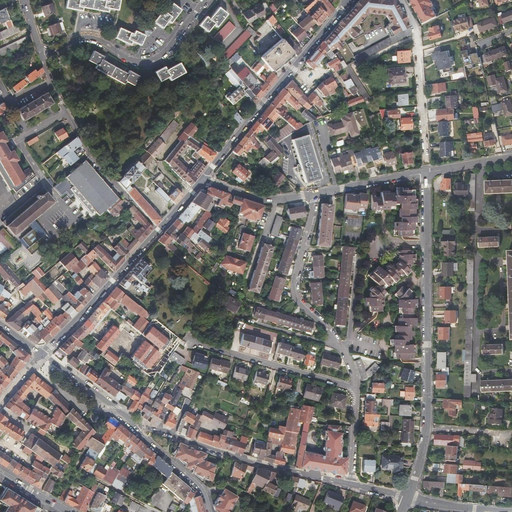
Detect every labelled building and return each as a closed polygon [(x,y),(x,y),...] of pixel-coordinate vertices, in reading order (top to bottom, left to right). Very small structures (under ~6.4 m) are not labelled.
[(83,7),(102,11),(103,7),(108,8),(118,10),(120,0),(119,0),(108,0),(108,1),(101,0),(67,0),(66,7),(77,9),(78,6),(83,7)] [(317,2),(315,0),(314,0),(303,10),(305,12),(317,2)] [(315,0),(317,2),(330,17),(334,9),(327,1),(326,0),(315,0)] [(360,0),(356,5),(364,18),(368,13),(386,15),(390,22),(392,20),(380,0),(360,0)] [(380,0),(392,20),(399,32),(409,26),(394,0),(380,0)] [(409,0),(414,8),(413,8),(413,9),(413,10),(414,11),(415,11),(422,26),(433,21),(421,0),(409,0)] [(421,0),(433,21),(437,18),(434,11),(432,8),(434,7),(432,3),(431,3),(429,0),(421,0)] [(489,6),(487,0),(478,0),(481,8),(489,6)] [(45,14),(45,16),(55,12),(52,3),(42,6),(44,11),(37,14),(38,17),(45,14)] [(269,11),(267,8),(264,3),(251,11),(256,19),(269,11)] [(162,29),(168,21),(170,18),(174,21),(181,11),(173,4),(164,16),(161,13),(154,22),(162,29)] [(346,16),(342,21),(354,38),(362,34),(358,25),(364,18),(356,5),(348,14),(351,18),(349,20),(346,16)] [(310,17),(315,24),(317,26),(326,16),(318,7),(310,17)] [(7,26),(13,24),(5,8),(0,10),(0,20),(1,23),(5,21),(7,26)] [(218,8),(213,14),(211,18),(210,17),(208,15),(199,26),(208,33),(213,25),(216,28),(227,15),(218,8)] [(256,19),(251,11),(242,16),(247,24),(256,19)] [(511,11),(502,15),(505,23),(511,20),(511,11)] [(299,27),(304,33),(315,24),(310,17),(308,15),(297,25),(299,27)] [(275,22),(270,16),(266,21),(270,26),(275,22)] [(471,17),(453,22),(455,33),(460,31),(461,33),(466,32),(465,30),(473,28),(473,26),(471,17)] [(495,18),(477,24),(480,33),(498,26),(495,18)] [(389,37),(399,32),(392,20),(390,22),(389,24),(385,28),(389,37)] [(65,29),(63,22),(62,21),(48,26),(49,28),(51,36),(61,32),(61,31),(65,30),(65,29)] [(222,40),(235,26),(230,21),(217,34),(222,40)] [(342,21),(334,30),(342,44),(343,44),(342,41),(348,35),(352,39),(354,38),(342,21)] [(0,37),(20,28),(17,22),(13,24),(7,26),(2,29),(0,29),(0,37)] [(389,37),(353,56),(357,62),(406,35),(407,36),(411,34),(409,26),(399,32),(389,37)] [(304,33),(299,27),(290,34),(297,42),(306,35),(304,33)] [(115,37),(125,42),(127,39),(131,41),(140,45),(144,36),(134,31),(133,34),(119,28),(115,37)] [(442,38),(439,28),(430,30),(432,36),(430,37),(431,41),(442,38)] [(251,35),(246,30),(221,56),(226,61),(251,35)] [(334,30),(323,42),(329,51),(334,48),(337,51),(343,44),(342,44),(334,30)] [(26,35),(0,46),(0,53),(28,41),(26,35)] [(196,49),(202,44),(207,40),(203,36),(193,45),(196,49)] [(297,55),(301,51),(289,37),(286,40),(289,44),(297,55)] [(295,55),(287,45),(282,39),(260,57),(261,59),(269,68),(272,72),(274,74),(278,70),(295,55)] [(323,42),(319,46),(327,54),(329,51),(323,42)] [(296,56),(297,55),(289,44),(287,45),(295,55),(296,56)] [(316,50),(323,57),(326,54),(327,54),(319,46),(316,50)] [(495,51),(497,58),(508,54),(505,47),(495,51)] [(316,50),(308,59),(315,66),(323,57),(316,50)] [(480,56),(480,54),(478,55),(477,50),(471,51),(471,54),(469,55),(468,50),(462,51),(465,66),(473,64),(474,68),(482,66),(482,64),(480,56)] [(452,68),(448,51),(441,52),(441,51),(436,52),(436,53),(432,54),(433,59),(434,59),(435,61),(437,60),(439,69),(443,68),(444,73),(451,71),(451,68),(452,68)] [(480,56),(482,64),(488,62),(492,60),(497,58),(495,51),(480,56)] [(101,60),(102,59),(103,57),(93,52),(88,61),(96,66),(95,69),(123,84),(125,81),(134,85),(139,76),(129,71),(128,73),(127,74),(124,72),(104,62),(101,60)] [(397,64),(409,63),(408,52),(396,53),(397,64)] [(255,73),(257,75),(263,68),(265,71),(269,68),(261,59),(251,70),(255,73)] [(308,59),(305,63),(313,69),(315,66),(308,59)] [(330,69),(332,68),(339,63),(336,59),(332,62),(327,65),(330,69)] [(342,69),(343,69),(339,63),(332,68),(335,73),(336,72),(336,73),(342,69)] [(154,73),(160,82),(168,78),(169,81),(184,73),(179,64),(168,69),(166,66),(154,73)] [(348,66),(346,67),(344,68),(343,69),(342,69),(346,75),(349,80),(353,86),(363,103),(364,103),(368,101),(369,100),(348,66)] [(38,75),(43,72),(41,68),(36,72),(32,71),(25,76),(28,80),(25,82),(23,80),(13,87),(16,92),(27,83),(38,75)] [(242,82),(231,69),(224,75),(235,88),(237,89),(235,87),(240,83),(242,82)] [(404,69),(388,70),(388,85),(393,85),(393,86),(406,86),(406,69),(404,69)] [(276,80),(277,78),(274,74),(272,72),(269,75),(276,80)] [(244,78),(249,83),(251,86),(251,85),(254,87),(256,89),(259,86),(248,74),(244,78)] [(268,88),(276,80),(269,75),(263,82),(264,83),(268,88)] [(349,80),(346,75),(340,78),(343,83),(349,80)] [(490,88),(498,86),(496,80),(495,76),(488,78),(490,88)] [(496,80),(498,86),(500,94),(508,92),(505,77),(496,80)] [(330,78),(321,83),(328,94),(331,99),(332,100),(337,98),(334,92),(338,90),(337,89),(336,87),(330,78)] [(349,80),(343,83),(347,89),(353,86),(349,80)] [(290,81),(284,88),(294,98),(295,99),(301,93),(294,86),(295,85),(290,81)] [(252,94),(245,86),(242,82),(240,83),(235,87),(237,89),(230,95),(226,99),(231,105),(243,95),(245,93),(245,94),(245,95),(244,95),(244,96),(245,97),(246,97),(247,97),(248,97),(249,99),(248,99),(253,106),(254,105),(258,101),(253,95),(252,94)] [(267,90),(268,88),(264,83),(263,85),(261,87),(259,86),(256,89),(254,87),(251,85),(251,86),(249,83),(245,86),(252,94),(253,95),(258,101),(267,90)] [(328,94),(321,83),(316,88),(320,93),(321,93),(324,97),(328,94)] [(446,92),(445,83),(432,84),(433,94),(440,93),(440,92),(446,92)] [(352,101),(355,106),(363,103),(353,86),(347,89),(350,95),(351,96),(354,95),(355,94),(358,98),(352,101)] [(280,92),(278,95),(285,101),(289,96),(283,89),(280,92)] [(313,92),(312,93),(318,100),(320,98),(322,97),(316,89),(313,92)] [(17,110),(23,120),(55,102),(52,97),(50,99),(49,97),(51,96),(48,92),(17,110)] [(301,93),(295,99),(302,106),(308,100),(307,99),(301,93)] [(312,93),(307,99),(308,100),(302,106),(307,110),(311,105),(312,106),(315,104),(318,100),(312,93)] [(278,95),(274,99),(281,106),(285,101),(278,95)] [(405,95),(397,96),(397,106),(406,106),(405,95)] [(458,108),(457,95),(451,96),(446,96),(447,109),(458,108)] [(296,103),(289,96),(285,101),(292,107),(296,103)] [(347,104),(349,108),(351,107),(355,106),(352,101),(351,101),(349,98),(348,99),(347,97),(343,99),(345,102),(347,104)] [(326,105),(320,98),(318,100),(322,105),(324,107),(326,105)] [(268,106),(275,112),(274,113),(281,119),(284,121),(288,117),(285,115),(286,113),(286,110),(283,108),(281,110),(279,108),(281,106),(274,99),(268,106)] [(0,103),(0,171),(10,190),(12,188),(16,192),(31,179),(28,175),(32,172),(29,168),(23,171),(24,172),(22,173),(15,160),(18,159),(1,131),(0,131),(0,113),(5,110),(4,109),(6,107),(4,100),(0,103)] [(506,117),(511,115),(511,105),(511,100),(502,103),(506,117)] [(268,106),(256,122),(263,129),(265,131),(268,128),(269,128),(270,128),(271,127),(269,126),(271,124),(275,119),(278,122),(281,119),(274,113),(275,112),(268,106)] [(478,121),(479,121),(477,109),(475,109),(471,110),(473,121),(478,121)] [(310,115),(304,110),(300,114),(306,120),(310,115)] [(351,114),(346,115),(344,116),(343,115),(339,116),(341,123),(331,126),(330,124),(328,125),(328,127),(327,127),(330,137),(344,133),(344,132),(347,131),(349,138),(357,136),(353,122),(356,121),(362,129),(367,127),(362,110),(351,114)] [(387,120),(398,119),(397,111),(386,112),(387,120)] [(437,118),(435,118),(435,122),(457,121),(457,115),(453,115),(453,111),(447,111),(448,116),(446,116),(446,111),(436,112),(437,118)] [(242,120),(235,112),(230,116),(238,125),(242,120)] [(287,124),(292,128),(296,124),(295,124),(288,117),(284,121),(287,124)] [(158,137),(163,143),(179,124),(174,119),(158,137)] [(410,130),(410,129),(410,124),(410,120),(399,120),(400,131),(410,130)] [(256,122),(243,137),(250,142),(252,144),(255,141),(252,138),(252,137),(258,131),(260,133),(263,129),(256,122)] [(189,137),(191,135),(195,129),(190,123),(182,132),(187,137),(187,136),(189,137)] [(448,123),(438,124),(439,139),(449,138),(448,123)] [(491,124),(492,132),(483,134),(486,147),(497,145),(497,148),(501,147),(500,146),(498,136),(495,123),(491,124)] [(276,144),(285,138),(295,131),(293,129),(292,128),(287,124),(283,127),(270,137),(276,144)] [(54,133),(59,141),(67,136),(62,128),(54,133)] [(182,143),(187,137),(182,132),(177,139),(179,141),(182,143)] [(483,141),(482,132),(467,134),(471,153),(476,152),(476,149),(477,149),(477,145),(474,145),(474,142),(483,141)] [(511,143),(511,134),(502,137),(504,145),(511,143)] [(202,142),(191,135),(189,137),(200,145),(201,143),(202,142)] [(282,151),(276,144),(270,137),(269,136),(268,135),(262,141),(271,152),(264,158),(266,159),(269,163),(276,156),(282,151)] [(37,136),(27,141),(30,145),(39,138),(37,136)] [(80,143),(76,136),(64,146),(65,148),(64,149),(67,153),(65,154),(62,151),(60,152),(58,153),(62,158),(64,157),(69,163),(69,164),(76,159),(70,151),(72,150),(80,143)] [(192,184),(206,167),(199,160),(189,170),(176,157),(187,144),(196,150),(200,145),(189,137),(187,136),(187,137),(182,143),(179,141),(164,160),(189,184),(192,184)] [(318,180),(306,136),(285,142),(296,186),(318,180)] [(163,143),(158,137),(146,150),(154,157),(165,145),(163,143)] [(243,137),(232,152),(240,159),(249,148),(251,147),(255,151),(256,149),(252,144),(250,142),(243,137)] [(260,146),(252,137),(252,138),(255,141),(252,144),(256,149),(257,149),(260,146)] [(215,155),(216,153),(212,150),(211,151),(204,146),(205,145),(201,143),(200,145),(215,155)] [(451,144),(439,144),(440,149),(440,152),(439,152),(440,159),(451,159),(451,153),(452,153),(451,144)] [(211,159),(215,155),(200,145),(196,150),(193,154),(191,156),(195,160),(198,155),(204,159),(204,160),(205,161),(204,162),(207,164),(211,159)] [(353,155),(356,166),(356,167),(363,165),(362,163),(367,161),(367,162),(373,160),(373,162),(380,160),(377,148),(369,151),(369,149),(364,150),(359,152),(360,153),(353,155)] [(156,225),(162,219),(140,194),(134,187),(130,187),(128,185),(140,172),(144,168),(147,164),(154,157),(146,150),(117,181),(156,225)] [(394,164),(391,154),(391,152),(382,155),(385,166),(386,166),(386,167),(394,164)] [(356,166),(353,155),(347,156),(347,154),(341,156),(340,153),(336,154),(337,157),(329,160),(333,172),(341,170),(342,173),(352,170),(350,164),(353,163),(354,166),(356,166)] [(401,165),(410,164),(409,158),(411,158),(410,153),(399,155),(401,165)] [(276,156),(269,163),(270,164),(271,165),(278,159),(276,156)] [(266,159),(264,158),(257,163),(263,168),(269,163),(266,159)] [(85,161),(53,187),(61,197),(66,193),(70,198),(74,194),(92,214),(94,211),(98,215),(106,208),(112,216),(117,212),(122,208),(119,205),(122,202),(118,198),(85,161)] [(248,173),(237,165),(231,172),(242,181),(248,173)] [(356,167),(358,173),(365,172),(363,165),(356,167)] [(283,177),(281,175),(277,171),(268,182),(276,188),(279,184),(278,183),(283,177)] [(441,184),(441,192),(451,192),(451,179),(444,179),(444,184),(441,184)] [(511,192),(511,180),(486,181),(487,193),(511,192)] [(468,197),(469,185),(464,185),(464,183),(455,183),(455,197),(468,197)] [(161,189),(159,186),(155,190),(167,203),(171,199),(168,196),(161,189)] [(175,204),(184,194),(177,187),(168,196),(171,199),(175,204)] [(201,190),(199,192),(212,199),(212,197),(219,200),(216,205),(222,208),(223,204),(227,194),(208,188),(206,188),(204,192),(201,190)] [(8,228),(13,235),(27,223),(28,222),(31,221),(33,219),(54,202),(46,192),(45,193),(41,189),(2,222),(8,228)] [(398,213),(412,213),(412,211),(413,211),(413,205),(412,205),(410,205),(410,201),(412,201),(412,197),(409,197),(409,192),(400,191),(394,190),(394,197),(393,197),(392,195),(391,207),(393,207),(393,204),(400,204),(401,209),(398,210),(398,213)] [(193,200),(190,203),(199,208),(201,209),(204,211),(206,207),(209,208),(211,206),(212,204),(216,205),(219,200),(212,197),(212,199),(199,192),(193,200)] [(391,207),(392,195),(387,194),(387,193),(379,192),(379,198),(373,198),(373,195),(369,195),(369,209),(373,209),(373,212),(379,212),(379,209),(387,209),(387,207),(391,207)] [(241,199),(230,196),(227,194),(223,204),(230,207),(231,204),(239,207),(239,206),(241,199)] [(363,212),(365,197),(357,196),(357,197),(353,197),(344,196),(342,211),(355,212),(355,210),(363,212)] [(245,201),(241,199),(239,206),(239,207),(237,213),(242,214),(241,217),(253,221),(254,219),(259,220),(264,207),(262,206),(245,201)] [(190,203),(176,219),(181,224),(184,221),(186,223),(199,208),(190,203)] [(220,211),(222,208),(216,205),(214,209),(213,211),(219,214),(220,211)] [(327,248),(331,207),(320,205),(315,247),(327,248)] [(288,220),(303,218),(302,208),(287,210),(288,220)] [(136,210),(130,215),(140,226),(135,231),(142,239),(152,228),(136,210)] [(191,231),(193,232),(195,235),(199,229),(202,231),(204,229),(207,231),(212,224),(206,220),(210,214),(205,212),(195,226),(191,231)] [(393,228),(410,227),(410,224),(412,224),(413,224),(413,219),(412,219),(412,213),(398,213),(398,218),(400,218),(401,223),(393,223),(393,228)] [(275,238),(282,219),(276,217),(269,236),(275,238)] [(33,219),(31,221),(43,235),(45,233),(33,219)] [(125,219),(113,229),(121,238),(122,238),(128,232),(132,228),(133,228),(130,225),(125,230),(122,227),(128,222),(125,219)] [(175,220),(171,224),(177,229),(181,225),(181,224),(176,219),(175,220)] [(32,229),(21,238),(28,247),(26,249),(31,255),(50,239),(45,233),(43,235),(31,221),(28,222),(33,228),(32,229)] [(215,226),(225,233),(228,230),(218,223),(215,226)] [(170,226),(168,228),(174,233),(177,229),(171,224),(170,226)] [(181,233),(188,239),(191,236),(190,235),(193,232),(191,231),(186,227),(181,233)] [(410,227),(393,228),(393,231),(393,237),(409,237),(409,232),(412,232),(412,227),(410,227)] [(128,254),(142,239),(135,231),(132,228),(128,232),(135,239),(129,245),(124,250),(128,254)] [(168,228),(164,233),(171,239),(174,241),(176,237),(173,234),(174,233),(168,228)] [(288,238),(297,241),(300,231),(291,228),(288,238)] [(164,233),(160,237),(168,243),(171,239),(164,233)] [(18,244),(8,234),(0,240),(0,253),(5,249),(9,252),(18,244)] [(183,249),(185,251),(190,254),(192,252),(190,250),(192,248),(191,247),(192,246),(187,242),(188,241),(180,234),(177,238),(182,243),(185,246),(183,249)] [(249,253),(254,237),(243,234),(238,249),(249,253)] [(160,237),(157,241),(164,247),(168,243),(160,237)] [(500,237),(480,238),(480,248),(491,247),(501,247),(500,237)] [(21,238),(19,240),(26,249),(28,247),(21,238)] [(117,242),(124,250),(129,245),(122,238),(121,238),(117,242)] [(297,241),(288,238),(284,250),(293,253),(295,254),(296,251),(294,250),(297,241)] [(445,257),(455,256),(455,246),(456,245),(455,238),(442,238),(442,246),(445,246),(445,257)] [(200,239),(197,242),(195,244),(204,251),(208,246),(200,239)] [(81,241),(76,246),(83,253),(84,254),(89,250),(81,241)] [(123,260),(128,254),(124,250),(117,242),(116,243),(111,248),(117,254),(118,255),(123,260)] [(170,252),(173,254),(176,250),(168,243),(164,247),(170,252)] [(112,271),(118,265),(113,260),(111,258),(98,246),(96,244),(95,245),(90,249),(98,257),(106,265),(112,271)] [(267,246),(262,244),(246,290),(256,294),(270,253),(272,247),(268,246),(269,245),(267,245),(267,246)] [(340,261),(349,262),(350,253),(352,253),(352,250),(341,248),(340,261)] [(98,257),(90,249),(89,250),(84,254),(90,260),(94,257),(95,259),(98,257)] [(293,253),(284,250),(280,262),(289,265),(293,253)] [(65,270),(69,267),(76,261),(68,252),(58,262),(65,270)] [(397,256),(397,262),(394,266),(393,264),(390,267),(388,265),(384,268),(386,270),(382,274),(376,268),(371,274),(372,275),(368,279),(376,286),(372,290),(371,289),(368,292),(370,294),(366,297),(366,299),(362,299),(362,307),(365,307),(365,313),(377,313),(377,307),(379,307),(379,298),(382,295),(377,290),(381,286),(383,287),(388,282),(389,283),(394,279),(392,277),(395,274),(398,277),(402,273),(403,274),(407,270),(405,268),(409,263),(409,260),(412,260),(412,252),(396,252),(396,256),(397,256)] [(76,261),(69,267),(74,273),(83,265),(90,260),(84,254),(76,261)] [(311,268),(321,267),(320,255),(316,256),(316,257),(311,258),(311,268)] [(243,271),(245,263),(224,256),(222,258),(220,262),(218,264),(226,270),(241,275),(243,271)] [(140,260),(128,272),(133,276),(139,282),(136,286),(139,288),(138,289),(140,291),(144,292),(146,293),(150,288),(142,282),(145,279),(142,277),(149,268),(145,265),(147,262),(142,257),(140,260)] [(7,277),(11,273),(0,259),(0,273),(4,278),(7,277)] [(98,287),(107,277),(103,273),(99,269),(96,266),(93,261),(92,262),(90,260),(83,265),(86,268),(86,267),(91,273),(87,278),(92,283),(98,287)] [(338,273),(348,274),(349,262),(340,261),(338,273)] [(289,265),(280,262),(276,271),(281,273),(281,274),(285,276),(289,265)] [(453,263),(443,263),(443,277),(454,276),(454,271),(457,271),(457,263),(453,264),(453,263)] [(321,267),(311,268),(312,278),(318,278),(318,279),(322,279),(321,267)] [(128,272),(118,284),(124,289),(129,284),(127,282),(133,276),(128,272)] [(7,277),(8,278),(15,287),(20,283),(12,274),(11,273),(7,277)] [(70,276),(76,284),(81,280),(74,273),(70,276)] [(337,286),(346,287),(348,274),(338,273),(337,286)] [(36,296),(36,295),(41,291),(45,288),(38,279),(35,275),(24,285),(18,290),(23,296),(29,290),(35,296),(36,296)] [(84,282),(89,286),(92,283),(87,278),(84,282)] [(271,288),(280,291),(281,286),(283,279),(279,278),(279,279),(274,278),(271,288)] [(45,288),(41,291),(46,297),(52,303),(56,300),(60,297),(61,296),(55,288),(62,286),(60,284),(56,279),(45,288)] [(20,283),(15,287),(16,287),(18,290),(24,285),(22,281),(20,283)] [(62,282),(60,284),(62,286),(65,289),(67,291),(69,289),(62,282)] [(82,304),(91,295),(85,290),(89,286),(84,282),(80,285),(82,288),(80,290),(78,292),(76,291),(72,296),(81,305),(82,304)] [(310,295),(320,294),(319,282),(315,283),(315,284),(309,284),(310,295)] [(61,296),(64,295),(65,293),(63,291),(65,289),(62,286),(55,288),(61,296)] [(336,298),(345,299),(346,287),(337,286),(336,298)] [(10,294),(9,294),(6,291),(1,287),(0,289),(0,295),(2,297),(3,296),(7,297),(10,294)] [(115,287),(102,302),(108,307),(112,310),(118,303),(117,302),(119,299),(132,310),(131,310),(139,317),(144,311),(140,307),(115,287)] [(398,304),(413,304),(413,301),(409,301),(409,296),(408,294),(410,292),(407,289),(405,291),(401,287),(393,295),(398,299),(398,304)] [(441,300),(452,300),(452,287),(440,288),(441,300)] [(280,291),(271,288),(267,300),(277,303),(278,300),(277,299),(280,291)] [(75,312),(81,305),(72,296),(67,291),(65,289),(63,291),(65,293),(64,295),(69,300),(72,304),(69,306),(75,312)] [(41,291),(36,295),(41,301),(46,297),(41,291)] [(320,294),(310,295),(311,305),(320,305),(320,294)] [(65,304),(66,303),(69,300),(64,295),(61,296),(60,297),(65,304)] [(218,305),(233,313),(238,303),(223,295),(218,305)] [(334,310),(344,312),(346,312),(346,309),(344,309),(345,299),(336,298),(334,310)] [(0,317),(2,319),(6,311),(4,309),(10,304),(7,301),(6,302),(1,307),(0,308),(0,317)] [(6,322),(17,330),(23,325),(18,319),(29,310),(34,317),(37,314),(40,312),(36,307),(29,302),(25,305),(25,304),(5,321),(6,322)] [(96,308),(79,327),(87,333),(95,339),(96,338),(97,339),(98,338),(90,329),(94,324),(97,326),(102,319),(100,317),(108,307),(102,302),(96,308)] [(69,317),(75,312),(69,306),(66,303),(65,304),(62,306),(61,308),(64,311),(63,312),(69,317)] [(398,324),(413,325),(413,319),(412,319),(412,313),(410,313),(410,309),(413,309),(413,304),(398,304),(398,308),(399,308),(399,313),(401,313),(401,318),(398,318),(398,324)] [(50,336),(58,328),(53,323),(57,319),(56,317),(55,316),(54,317),(46,308),(42,312),(51,321),(43,328),(50,336)] [(262,320),(264,311),(255,308),(253,314),(255,315),(254,318),(262,320)] [(344,312),(334,310),(333,326),(335,326),(335,328),(341,328),(341,326),(342,326),(344,312)] [(148,314),(144,311),(139,317),(131,326),(139,333),(148,323),(144,320),(148,314)] [(274,324),(277,314),(264,311),(262,320),(274,324)] [(66,321),(69,317),(63,312),(60,315),(66,321)] [(445,312),(445,316),(446,316),(447,324),(456,324),(456,312),(445,312)] [(58,328),(66,321),(60,315),(59,314),(56,317),(57,319),(53,323),(58,328)] [(286,327),(289,318),(286,317),(277,314),(274,324),(286,327)] [(38,321),(34,317),(31,319),(28,322),(32,325),(38,321)] [(298,330),(300,321),(298,320),(289,318),(286,327),(298,330)] [(17,330),(26,337),(36,328),(32,325),(28,322),(27,321),(23,325),(17,330)] [(129,325),(125,321),(121,326),(125,329),(123,331),(131,337),(132,338),(133,336),(136,338),(140,334),(139,333),(131,326),(129,325)] [(300,321),(298,330),(308,333),(309,328),(310,324),(300,321)] [(42,344),(50,336),(43,328),(40,324),(36,328),(26,337),(37,345),(42,344)] [(112,324),(97,341),(94,347),(100,352),(98,354),(113,365),(119,356),(106,345),(111,339),(112,340),(115,336),(116,337),(119,334),(117,332),(119,329),(112,324)] [(413,325),(398,324),(398,327),(395,326),(395,332),(397,332),(397,336),(393,336),(394,340),(391,340),(391,346),(392,346),(394,346),(394,350),(392,350),(392,354),(394,354),(394,359),(410,359),(410,354),(411,354),(411,345),(404,346),(404,340),(407,340),(407,336),(410,336),(410,332),(407,332),(407,327),(413,327),(413,325)] [(78,328),(71,335),(82,344),(79,347),(81,348),(92,357),(94,359),(97,355),(98,354),(100,352),(94,347),(90,348),(83,342),(80,339),(87,333),(79,327),(78,328)] [(450,328),(440,328),(440,340),(450,340),(450,328)] [(18,347),(0,334),(0,344),(2,342),(3,343),(7,347),(11,351),(18,347)] [(133,364),(139,369),(140,370),(156,351),(140,338),(142,335),(140,334),(136,338),(133,336),(132,338),(136,342),(124,357),(133,364)] [(71,335),(67,339),(74,346),(75,345),(79,347),(82,344),(71,335)] [(238,345),(268,354),(271,343),(241,335),(238,345)] [(67,339),(59,348),(67,354),(74,346),(67,339)] [(288,347),(277,343),(274,353),(285,356),(288,347)] [(503,346),(483,346),(483,355),(493,355),(503,355),(503,346)] [(31,357),(18,347),(11,351),(15,357),(25,364),(31,357)] [(288,347),(285,356),(290,358),(292,359),(292,361),(298,362),(301,351),(288,347)] [(59,348),(57,350),(64,356),(67,354),(59,348)] [(80,361),(84,363),(87,358),(90,360),(92,357),(81,348),(80,349),(82,351),(77,358),(76,358),(80,361)] [(171,352),(168,357),(167,359),(174,363),(177,364),(181,358),(171,352)] [(204,357),(196,354),(195,356),(192,355),(191,355),(188,364),(201,368),(204,357)] [(310,357),(307,356),(303,355),(300,365),(305,366),(305,365),(308,366),(310,357)] [(321,355),(318,364),(335,370),(338,360),(321,355)] [(18,372),(25,364),(15,357),(9,365),(18,372)] [(68,363),(75,368),(80,361),(76,358),(74,357),(68,363)] [(208,359),(206,368),(219,372),(222,361),(219,361),(219,362),(208,359)] [(365,380),(378,370),(373,364),(363,373),(359,360),(352,362),(358,383),(365,380)] [(109,395),(111,397),(116,390),(117,391),(119,387),(116,385),(106,376),(112,367),(106,363),(102,369),(97,375),(92,382),(109,395)] [(13,378),(18,372),(9,365),(6,370),(2,367),(0,369),(0,372),(10,381),(13,378)] [(78,371),(82,375),(87,368),(84,365),(83,365),(78,371)] [(230,377),(242,381),(245,370),(233,367),(230,377)] [(82,375),(92,382),(97,375),(89,369),(87,368),(82,375)] [(196,372),(189,369),(181,386),(188,389),(196,372)] [(412,373),(401,370),(398,381),(408,384),(412,373)] [(0,379),(7,385),(10,381),(0,372),(0,379)] [(268,375),(256,372),(253,384),(265,387),(268,375)] [(442,373),(438,373),(437,387),(441,388),(445,388),(447,388),(447,373),(442,373)] [(33,374),(21,387),(28,393),(32,388),(42,396),(45,399),(46,398),(56,408),(55,410),(58,413),(59,411),(65,417),(72,409),(57,394),(54,390),(52,389),(33,374)] [(131,385),(134,380),(131,378),(130,379),(126,375),(125,377),(126,378),(125,380),(131,385)] [(279,392),(285,394),(289,380),(276,377),(274,387),(280,388),(279,392)] [(511,380),(507,381),(507,382),(499,383),(499,381),(493,382),(493,383),(485,384),(485,382),(482,382),(482,393),(483,393),(483,394),(487,394),(487,393),(493,393),(493,394),(501,393),(501,392),(507,392),(507,393),(511,392),(511,380)] [(128,397),(132,390),(129,388),(128,387),(127,389),(123,386),(125,383),(124,382),(119,387),(117,391),(124,396),(124,395),(128,397)] [(157,414),(161,416),(165,408),(169,410),(172,406),(173,403),(172,402),(176,395),(179,390),(181,387),(176,383),(174,387),(169,395),(169,397),(167,400),(165,399),(157,414)] [(367,393),(378,394),(379,385),(368,384),(367,393)] [(313,397),(315,390),(312,389),(312,388),(306,386),(303,398),(312,401),(313,397)] [(21,387),(19,391),(25,396),(28,393),(21,387)] [(114,399),(116,400),(118,398),(121,400),(124,396),(117,391),(116,390),(111,397),(114,399)] [(132,413),(132,412),(135,407),(137,403),(135,402),(140,395),(132,390),(128,397),(131,399),(126,408),(125,410),(132,413)] [(412,390),(404,390),(404,393),(399,393),(399,398),(404,398),(403,403),(411,404),(412,399),(412,390)] [(25,397),(25,396),(19,391),(5,407),(9,410),(11,411),(25,420),(31,410),(23,403),(26,400),(25,397)] [(142,392),(140,395),(135,402),(137,403),(135,407),(139,410),(142,405),(140,403),(142,400),(144,401),(147,395),(142,392)] [(154,412),(157,414),(165,399),(167,400),(169,397),(162,393),(158,399),(158,401),(154,407),(157,409),(154,412)] [(341,398),(337,396),(330,394),(327,406),(340,409),(343,398),(341,398)] [(40,397),(36,403),(62,423),(65,417),(59,411),(58,413),(55,410),(56,408),(46,398),(45,399),(42,396),(41,397),(40,397)] [(462,401),(449,400),(446,399),(444,399),(444,408),(447,408),(450,409),(450,410),(449,416),(455,416),(456,405),(462,405),(462,401)] [(62,423),(36,403),(32,408),(31,410),(25,420),(40,429),(45,431),(50,423),(59,428),(62,423)] [(307,423),(310,409),(311,408),(299,405),(298,410),(287,408),(285,417),(282,427),(282,431),(294,433),(297,422),(301,423),(298,438),(301,438),(301,434),(304,435),(307,423)] [(172,406),(169,410),(162,424),(170,427),(173,420),(170,419),(172,414),(174,415),(177,410),(173,408),(174,407),(172,406)] [(146,407),(143,413),(141,415),(145,417),(150,409),(146,407)] [(397,417),(407,418),(408,408),(397,407),(397,417)] [(490,424),(501,425),(501,414),(502,409),(494,408),(493,414),(489,413),(489,417),(490,417),(490,424)] [(83,420),(72,409),(65,417),(66,417),(82,431),(69,445),(79,450),(85,444),(90,437),(92,435),(95,432),(84,421),(83,420)] [(154,425),(155,426),(161,416),(157,414),(154,412),(152,411),(149,416),(150,417),(147,422),(148,422),(154,425)] [(177,434),(183,436),(186,430),(180,428),(184,421),(189,424),(192,418),(193,417),(186,413),(184,411),(179,422),(178,423),(175,429),(179,430),(178,433),(177,434)] [(200,419),(207,423),(211,416),(203,412),(201,417),(198,415),(194,414),(193,417),(192,418),(198,422),(200,419)] [(213,412),(211,416),(207,423),(221,428),(224,422),(226,418),(213,412)] [(0,413),(0,429),(2,431),(25,447),(29,449),(37,438),(35,436),(31,434),(27,439),(22,436),(24,432),(6,421),(7,419),(0,413)] [(369,416),(362,416),(362,427),(375,428),(375,424),(370,424),(370,418),(372,418),(372,419),(374,419),(374,416),(369,416)] [(110,417),(103,425),(108,429),(101,441),(98,440),(99,439),(92,435),(90,437),(105,446),(113,433),(119,424),(114,420),(110,417)] [(194,431),(198,422),(192,418),(189,424),(188,427),(194,431)] [(401,433),(411,434),(411,421),(402,421),(401,433)] [(131,435),(119,424),(113,433),(117,436),(118,438),(120,439),(125,443),(131,435)] [(260,460),(271,463),(272,457),(267,456),(269,445),(268,444),(268,443),(270,443),(270,444),(278,445),(279,444),(282,431),(282,427),(276,425),(275,429),(267,427),(267,428),(265,436),(263,444),(260,460)] [(330,426),(326,425),(325,432),(324,432),(323,441),(324,441),(321,452),(323,452),(322,457),(311,455),(312,453),(301,451),(298,468),(302,468),(303,467),(307,468),(307,469),(307,470),(311,470),(314,471),(318,472),(318,471),(320,472),(330,426)] [(339,433),(336,433),(337,427),(330,426),(320,472),(341,476),(344,474),(344,469),(345,458),(339,457),(340,451),(337,451),(339,444),(339,440),(338,440),(339,433)] [(190,439),(190,438),(191,435),(192,435),(194,431),(188,427),(186,430),(183,436),(190,439)] [(282,431),(279,444),(292,446),(294,433),(282,431)] [(207,444),(207,445),(210,437),(198,432),(194,440),(207,444)] [(118,438),(117,436),(113,433),(105,446),(100,453),(98,457),(100,459),(113,439),(117,442),(120,439),(118,438)] [(397,448),(408,449),(409,445),(411,445),(411,434),(401,433),(400,433),(399,444),(397,444),(397,448)] [(212,446),(218,448),(221,437),(222,435),(220,435),(218,434),(216,437),(211,435),(210,437),(207,445),(212,446)] [(293,468),(298,469),(298,468),(301,451),(304,435),(301,434),(301,438),(300,439),(299,439),(298,444),(297,444),(293,467),(293,468)] [(137,439),(131,435),(125,443),(124,445),(134,453),(135,451),(142,444),(137,439)] [(434,445),(447,446),(457,447),(463,447),(463,437),(435,435),(434,445)] [(100,453),(105,446),(90,437),(85,444),(92,448),(100,453)] [(218,448),(224,450),(228,440),(221,437),(218,448)] [(37,438),(29,449),(32,451),(35,454),(37,455),(41,458),(43,459),(53,466),(54,465),(56,461),(58,458),(60,459),(62,456),(37,438)] [(224,450),(234,452),(238,442),(237,441),(237,442),(229,439),(228,440),(224,450)] [(234,452),(240,454),(244,445),(238,442),(234,452)] [(260,460),(263,444),(252,442),(250,453),(256,454),(255,458),(260,460)] [(204,456),(203,456),(200,455),(201,453),(196,451),(177,443),(171,457),(176,459),(183,466),(183,467),(191,471),(190,473),(201,478),(208,481),(211,474),(209,473),(213,464),(203,460),(204,456)] [(146,447),(142,444),(135,451),(142,457),(144,455),(142,454),(146,447)] [(281,466),(281,465),(282,460),(278,459),(280,452),(290,454),(292,446),(279,444),(278,445),(277,451),(273,454),(272,457),(271,463),(272,463),(281,466)] [(457,447),(447,446),(446,461),(456,461),(457,447)] [(153,453),(146,447),(142,454),(144,455),(142,457),(140,462),(145,465),(153,453)] [(98,457),(100,453),(92,448),(87,457),(95,462),(98,457)] [(0,457),(0,463),(6,467),(11,459),(3,453),(0,457)] [(154,454),(153,453),(145,465),(144,467),(149,470),(151,466),(154,460),(152,459),(154,454)] [(61,460),(62,460),(66,463),(69,465),(70,465),(73,460),(64,455),(61,460)] [(171,468),(156,456),(154,460),(151,466),(166,477),(170,472),(171,468)] [(401,472),(402,457),(382,456),(382,467),(391,468),(391,467),(394,467),(394,468),(394,472),(401,472)] [(81,467),(88,472),(94,463),(95,462),(87,457),(80,467),(81,467)] [(6,467),(12,471),(17,463),(11,459),(6,467)] [(43,459),(42,461),(45,464),(46,463),(49,465),(49,466),(51,468),(53,466),(43,459)] [(50,471),(34,462),(31,466),(34,467),(47,475),(50,471)] [(232,462),(232,463),(228,475),(239,479),(243,470),(245,465),(239,464),(238,466),(232,462)] [(372,473),(373,462),(361,462),(361,472),(372,473)] [(12,471),(17,475),(22,466),(17,463),(12,471)] [(54,472),(61,476),(64,472),(65,472),(69,465),(66,463),(62,469),(54,465),(53,466),(51,468),(50,471),(54,472)] [(106,471),(94,463),(88,472),(94,475),(96,472),(103,476),(105,473),(106,471)] [(457,475),(458,465),(446,464),(445,474),(449,474),(457,475)] [(17,475),(24,479),(29,470),(22,466),(17,475)] [(119,471),(109,466),(106,471),(105,473),(126,485),(133,474),(122,468),(119,471)] [(47,475),(34,467),(32,472),(35,474),(36,473),(45,478),(47,475)] [(268,472),(255,468),(244,491),(245,492),(247,488),(249,489),(251,484),(260,489),(268,472)] [(24,479),(31,484),(34,478),(35,474),(32,472),(29,470),(24,479)] [(188,492),(189,491),(191,490),(184,484),(179,480),(170,472),(166,477),(161,484),(174,495),(180,500),(182,502),(188,492)] [(269,472),(268,472),(260,489),(259,490),(270,495),(274,487),(267,483),(270,479),(274,473),(269,472)] [(35,474),(34,478),(43,483),(45,478),(36,473),(35,474)] [(103,476),(101,479),(122,491),(126,485),(105,473),(103,476)] [(448,483),(456,484),(457,475),(449,474),(448,483)] [(296,479),(286,476),(284,486),(292,487),(296,479)] [(31,484),(39,488),(43,483),(34,478),(31,484)] [(43,490),(49,493),(55,482),(50,479),(43,490)] [(445,483),(425,481),(425,489),(429,489),(429,490),(432,490),(432,487),(439,488),(439,489),(444,489),(445,483)] [(136,498),(141,501),(150,487),(145,483),(136,498)] [(459,484),(458,496),(462,496),(462,492),(462,490),(464,490),(470,490),(470,485),(459,484)] [(487,486),(470,485),(470,490),(469,498),(472,499),(473,491),(482,492),(482,491),(486,492),(487,486)] [(18,495),(4,486),(0,493),(0,500),(5,504),(0,511),(38,511),(40,509),(26,500),(25,502),(17,497),(18,495)] [(487,486),(486,492),(486,495),(491,495),(492,492),(499,493),(502,493),(502,496),(511,497),(511,488),(487,486)] [(64,501),(83,511),(84,511),(94,493),(90,490),(83,487),(82,488),(79,495),(78,494),(77,496),(69,491),(68,492),(64,501)] [(270,495),(274,497),(278,489),(274,487),(270,495)] [(146,504),(154,508),(164,492),(158,488),(150,497),(146,504)] [(227,511),(226,511),(224,511),(233,496),(222,489),(217,497),(215,497),(210,505),(211,511),(227,511)] [(58,498),(64,501),(68,492),(66,491),(64,494),(62,492),(58,498)] [(188,492),(182,502),(183,502),(187,504),(189,501),(193,494),(189,491),(188,492)] [(325,491),(320,502),(331,506),(329,509),(334,511),(340,498),(325,491)] [(97,511),(103,502),(106,494),(103,493),(102,494),(98,492),(90,508),(97,511)] [(204,511),(204,508),(200,496),(197,497),(193,494),(189,501),(190,506),(191,511),(204,511)] [(289,506),(294,509),(295,508),(303,511),(306,502),(293,496),(289,506)] [(140,506),(133,502),(130,507),(138,511),(140,506)] [(174,511),(176,511),(179,507),(173,503),(169,509),(174,511)] [(346,511),(362,511),(363,508),(350,503),(346,511)]
